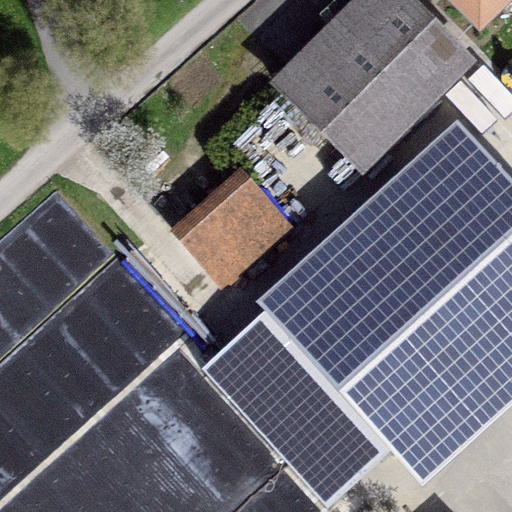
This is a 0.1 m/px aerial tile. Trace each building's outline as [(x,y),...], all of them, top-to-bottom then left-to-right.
[(463,66),(397,0),(392,0),(292,101),(358,168),(463,66)] [(504,0),(454,0),(479,25),(504,0)] [(511,188),(488,162),(287,343),(390,457),(511,346),(511,188)] [(155,265),(197,312),(288,230),(246,184),(155,265)] [(125,293),(83,333),(106,356),(148,316),(125,293)]
